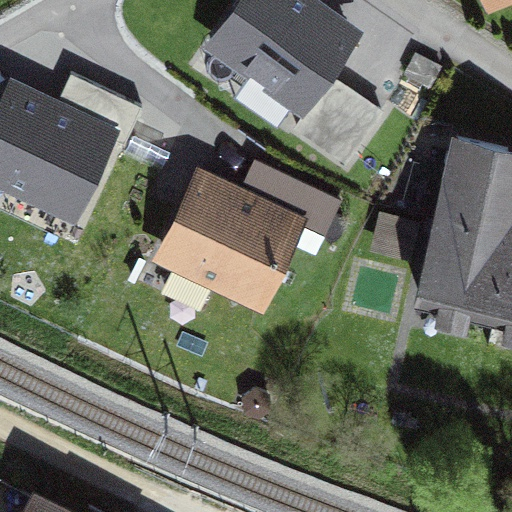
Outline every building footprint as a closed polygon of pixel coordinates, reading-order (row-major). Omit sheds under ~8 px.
[(304,0),(244,0),(217,40),(301,99),(349,31),(304,0)] [(415,52),(404,73),(430,85),(440,65),(415,52)] [(0,115),(0,172),(71,206),(107,131),(13,87),(0,115)] [(421,153),(410,203),(439,209),(420,297),(511,318),(511,147),(456,135),(451,160),(421,153)] [(294,220),(201,175),(165,250),(258,295),(294,220)] [(66,511),(39,498),(31,511),(66,511)]
